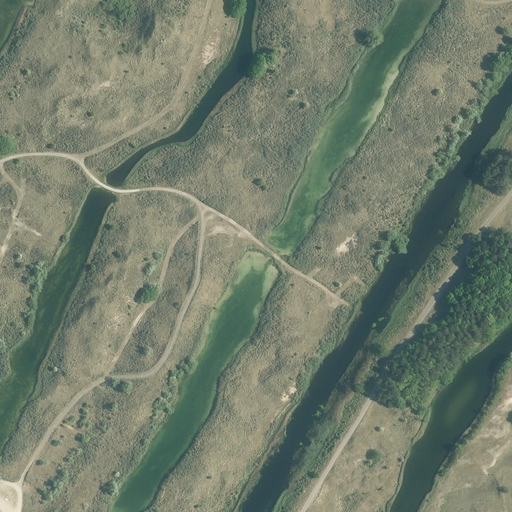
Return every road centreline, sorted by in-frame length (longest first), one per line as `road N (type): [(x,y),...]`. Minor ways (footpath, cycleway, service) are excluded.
road 1 (track): [(0,161),(64,154),(114,190),(185,194),(202,222),(197,279),(164,359),(146,375),(98,381),(73,401),(21,479),(18,511)]
road 2 (track): [(302,511),(384,372),(511,191)]
